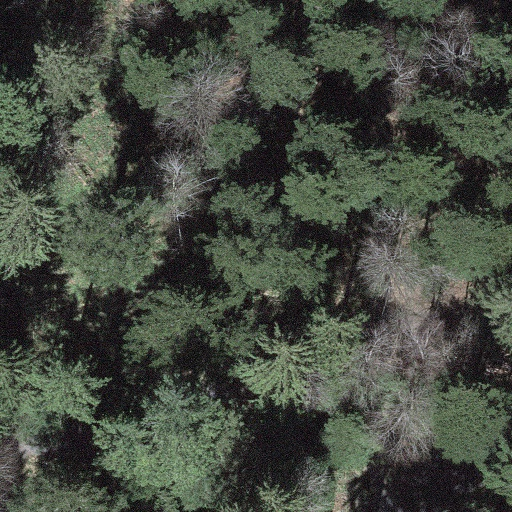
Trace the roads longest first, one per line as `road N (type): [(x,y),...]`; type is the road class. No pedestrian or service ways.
road 1 (track): [(0,472),(61,432),(329,321),(511,301)]
road 2 (track): [(511,454),(396,511)]
